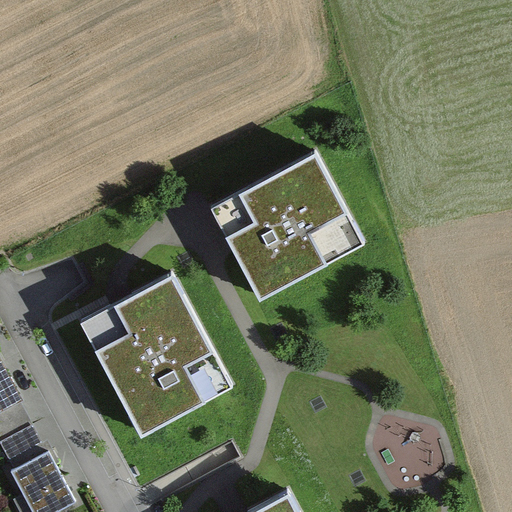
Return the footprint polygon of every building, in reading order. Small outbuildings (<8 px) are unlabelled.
[(318,151),(216,205),(263,294),(365,240),(318,151)] [(83,318),(141,429),(230,383),(172,272),(125,297),(83,318)] [(0,360),(0,404),(19,395),(1,360),(0,360)] [(49,449),(13,467),(35,511),(49,511),(75,499),(49,449)] [(253,511),(298,511),(288,493),(253,511)]
